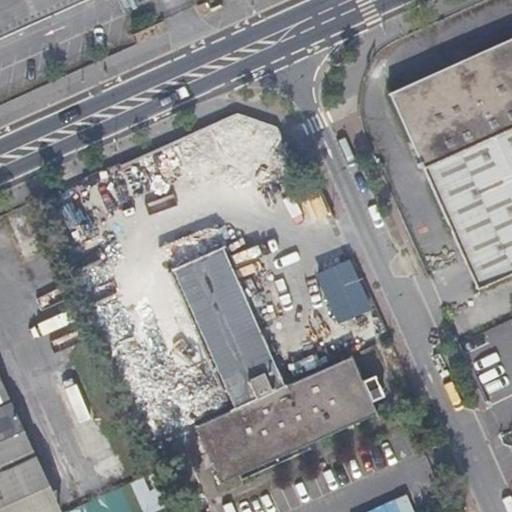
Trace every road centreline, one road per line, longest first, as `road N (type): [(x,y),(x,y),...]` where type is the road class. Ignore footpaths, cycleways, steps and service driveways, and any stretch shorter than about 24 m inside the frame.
road 1 (unclassified): [(280,36),(492,511)]
road 2 (secondary): [(280,36),(0,163)]
